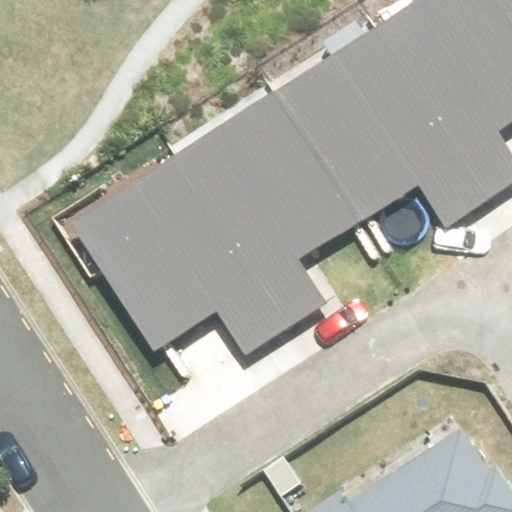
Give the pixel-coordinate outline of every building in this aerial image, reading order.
[(438,0),(377,41),(487,207),(511,191),(511,155),(498,135),(511,126),(511,28),(493,0),(438,0)] [(511,0),(493,0),(511,28),(511,0)] [(377,41),(277,106),(358,228),(419,190),(448,233),(487,207),(377,41)] [(177,172),(287,339),(329,312),(299,267),(358,228),(277,106),(177,172)] [(177,172),(77,238),(158,361),(219,321),(247,365),(287,339),(177,172)] [(511,511),(464,440),(360,508),(354,499),(333,511),(511,511)]
